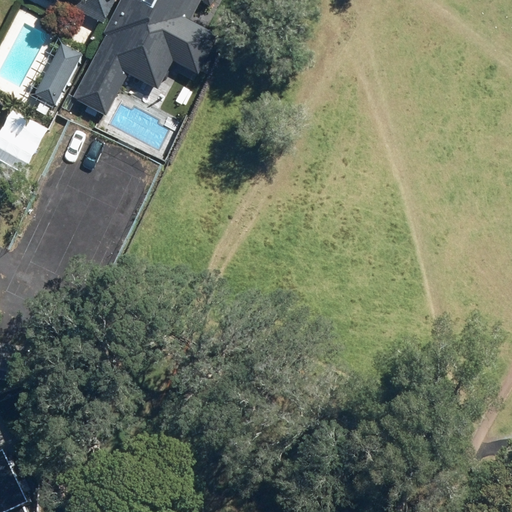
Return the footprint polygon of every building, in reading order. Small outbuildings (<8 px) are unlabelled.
[(68,0),(106,20),(117,0),(68,0)] [(121,0),(103,34),(108,37),(84,82),(116,99),(144,47),(199,76),(220,37),(190,21),(201,0),(121,0)] [(83,55),(62,44),(34,96),(55,107),(83,55)] [(190,99),(173,90),(154,129),(171,137),(190,99)] [(27,348),(0,342),(0,367),(22,372),(27,348)] [(0,452),(0,511),(11,511),(32,503),(7,450),(0,452)]
